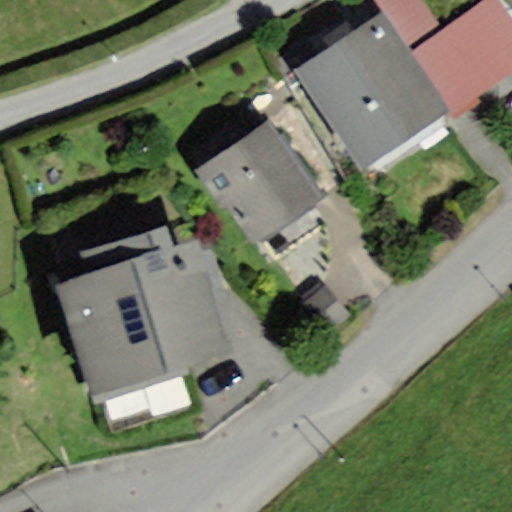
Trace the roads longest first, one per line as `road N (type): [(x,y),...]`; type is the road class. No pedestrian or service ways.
road 1 (residential): [(204,511),(511,237)]
road 2 (residential): [(276,0),(175,52),(0,117)]
road 3 (unclassified): [(155,511),(71,494),(8,511)]
